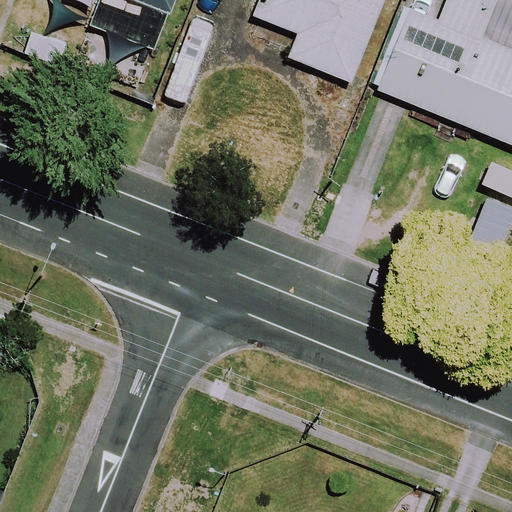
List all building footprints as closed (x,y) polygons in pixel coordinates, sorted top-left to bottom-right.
[(176,0),(131,0),(171,15),(176,0)] [(249,0),(223,0),(195,59),(217,69),(249,0)] [(262,0),(255,19),(297,35),(288,60),(351,84),(382,0),(262,0)] [(511,0),(497,0),(495,4),(486,0),(445,0),(445,1),(442,0),(411,0),(374,89),(511,147),(511,0)] [(506,176),(465,161),(453,191),(494,207),(506,176)]
